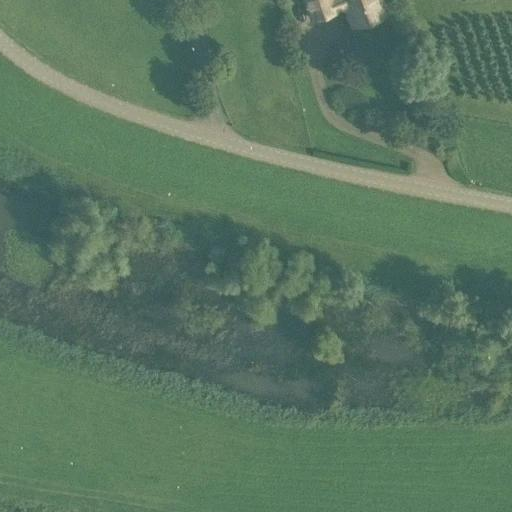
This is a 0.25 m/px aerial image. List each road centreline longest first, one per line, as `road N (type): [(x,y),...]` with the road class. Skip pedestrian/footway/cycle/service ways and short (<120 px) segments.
road 1 (tertiary): [(0,36),(93,101),(427,194),(511,206)]
road 2 (track): [(0,141),(38,168),(171,209),(511,285)]
